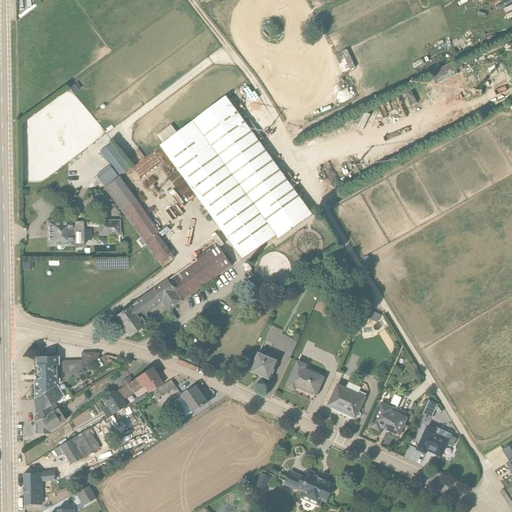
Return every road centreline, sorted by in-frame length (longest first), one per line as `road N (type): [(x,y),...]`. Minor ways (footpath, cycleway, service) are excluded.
road 1 (residential): [(485,511),(233,388),(142,353),(4,327)]
road 2 (unclassified): [(496,511),(487,474),(299,162)]
road 3 (primary): [(4,308),(0,42)]
road 4 (track): [(189,0),(248,76),(299,162)]
road 5 (primary): [(7,511),(4,327)]
